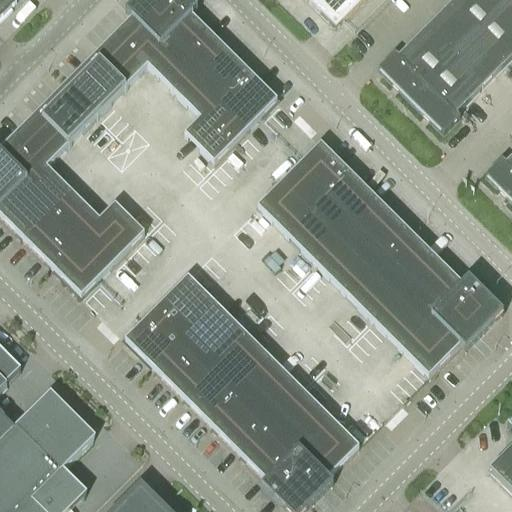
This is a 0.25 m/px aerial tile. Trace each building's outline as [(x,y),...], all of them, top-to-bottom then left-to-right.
[(0,0),(0,21),(16,6),(10,0),(0,0)] [(191,21),(191,22),(197,16),(180,0),(143,0),(124,19),(130,25),(159,53),(191,21)] [(301,0),(335,33),(367,0),(301,0)] [(456,119),(511,62),(511,0),(458,0),(398,61),(394,57),(377,74),(443,140),(460,123),(456,119)] [(219,50),(191,22),(191,21),(159,53),(144,69),(147,72),(172,97),(219,50)] [(144,69),(159,53),(130,25),(92,63),(125,95),(147,72),(144,69)] [(216,109),(247,78),(219,50),(172,97),(199,125),(200,126),(216,109)] [(96,123),(125,95),(92,63),(64,91),(96,123)] [(216,109),(245,138),(276,107),(247,78),(216,109)] [(68,151),(96,123),(64,91),(36,119),(68,151)] [(213,170),(245,138),(216,109),(200,126),(199,125),(184,140),(213,170)] [(46,173),(68,151),(36,119),(0,155),(0,159),(26,186),(42,171),(45,174),(46,173)] [(317,210),(349,178),(320,150),(288,181),(317,210)] [(0,213),(26,186),(0,159),(0,213)] [(511,160),(505,168),(501,164),(484,181),(511,208),(511,160)] [(71,198),(46,173),(45,174),(42,171),(26,186),(0,213),(0,222),(23,246),(71,198)] [(314,270),(377,207),(349,178),(317,210),(285,242),(314,270)] [(285,242),(317,210),(288,181),(256,213),(285,242)] [(99,227),(99,226),(71,198),(23,246),(52,274),(83,243),(99,227)] [(342,298),(405,235),(377,207),(314,270),(342,298)] [(83,243),(112,271),(144,240),(114,210),(99,226),(99,227),(83,243)] [(370,327),(434,263),(405,235),(342,298),(370,327)] [(81,303),(112,271),(83,243),(52,274),(81,303)] [(462,291),(434,263),(370,327),(399,355),(430,323),(462,291)] [(184,343),(216,312),(187,283),(155,315),(184,343)] [(459,352),(465,358),(502,320),(467,286),(462,291),(430,323),(459,352)] [(181,403),(244,340),(216,312),(184,343),(153,375),(181,403)] [(153,375),(184,343),(155,315),(124,346),(153,375)] [(428,384),(459,352),(430,323),(399,355),(428,384)] [(209,432),(272,368),(244,340),(181,403),(209,432)] [(0,398),(7,392),(6,391),(5,390),(19,376),(20,376),(9,364),(0,354),(0,398)] [(238,460),(301,396),(272,368),(209,432),(238,460)] [(266,488),(298,456),(329,425),(301,396),(238,460),(266,488)] [(0,420),(0,511),(75,511),(84,503),(60,479),(92,447),(47,401),(14,435),(0,420)] [(326,485),(327,485),(358,453),(329,425),(298,456),(326,485)] [(511,499),(511,428),(508,432),(507,431),(506,432),(511,437),(511,451),(488,476),(511,499)] [(310,511),(332,491),(327,485),(326,485),(298,456),(266,488),(260,493),(278,511),(310,511)] [(157,511),(139,494),(121,511),(157,511)]
